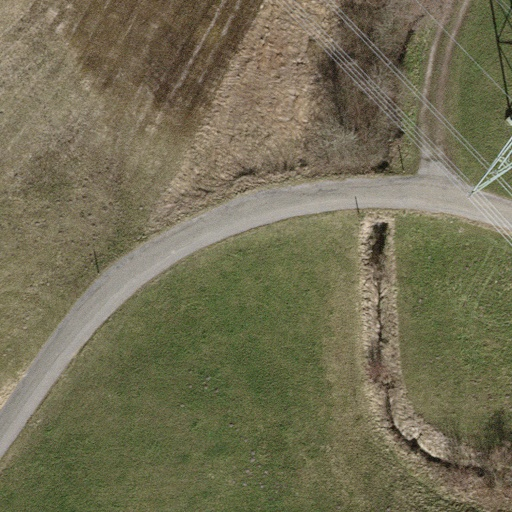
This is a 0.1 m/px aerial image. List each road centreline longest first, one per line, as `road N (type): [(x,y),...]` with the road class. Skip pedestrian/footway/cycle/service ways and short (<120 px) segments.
road 1 (unclassified): [(0,435),(126,270),(251,213),(373,190),(511,214)]
road 2 (track): [(433,195),(432,81),(480,0)]
